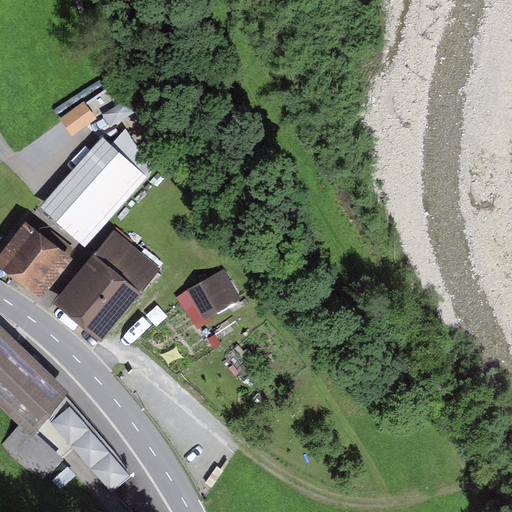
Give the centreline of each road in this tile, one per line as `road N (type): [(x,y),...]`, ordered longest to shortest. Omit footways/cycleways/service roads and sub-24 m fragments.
road 1 (tertiary): [(189,511),(114,398),(0,296)]
road 2 (track): [(241,444),(333,498),(372,503),(424,492)]
